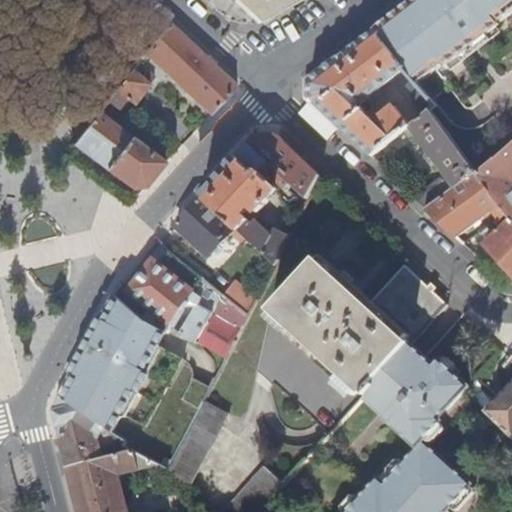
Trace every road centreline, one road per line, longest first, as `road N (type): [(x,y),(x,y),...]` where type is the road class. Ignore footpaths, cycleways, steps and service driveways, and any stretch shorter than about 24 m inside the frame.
road 1 (residential): [(31,402),(142,216),(266,88)]
road 2 (residential): [(511,311),(477,299),(266,88)]
road 3 (residential): [(266,88),(374,0)]
road 4 (residential): [(266,88),(180,0)]
